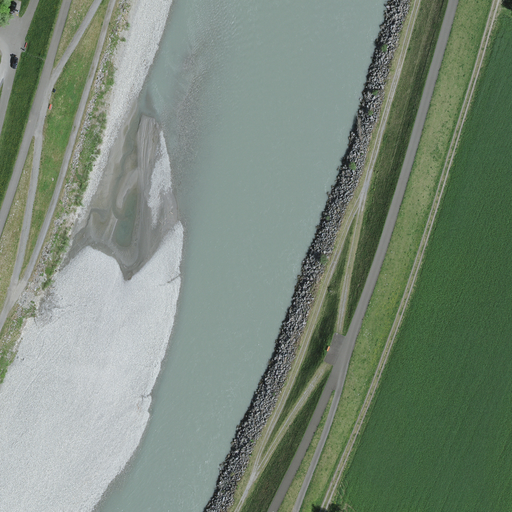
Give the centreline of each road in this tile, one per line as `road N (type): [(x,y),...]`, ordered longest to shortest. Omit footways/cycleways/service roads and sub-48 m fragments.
road 1 (track): [(235,511),(363,194),(418,0)]
road 2 (track): [(497,0),(410,284),(319,511)]
road 3 (track): [(0,326),(28,218),(38,97),(97,0)]
road 4 (track): [(253,479),(327,363),(345,355),(339,333),(363,194)]
road 5 (track): [(9,303),(52,206),(112,0)]
road 6 (track): [(67,0),(0,224)]
